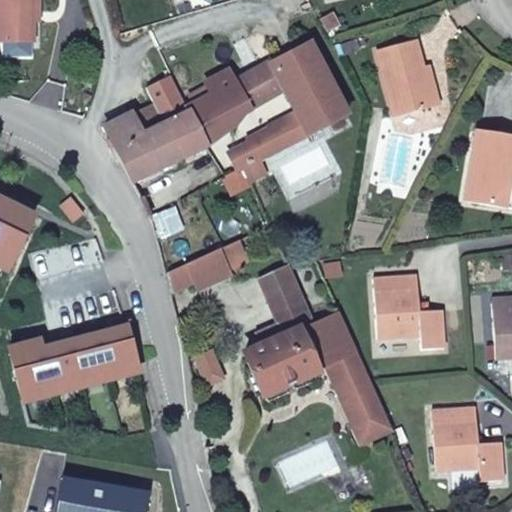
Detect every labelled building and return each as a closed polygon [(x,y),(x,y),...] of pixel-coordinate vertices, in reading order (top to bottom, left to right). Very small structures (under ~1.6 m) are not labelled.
[(39,0),(0,0),(0,41),(35,42),(35,22),(35,10),(40,10),(39,0)] [(415,42),(377,52),(393,117),(432,107),(415,42)] [(104,129),(132,184),(210,143),(235,125),(246,112),(283,93),(295,115),(306,138),(346,117),(310,44),(248,75),(242,64),(205,83),(207,86),(211,94),(193,103),(139,130),(132,116),(104,129)] [(211,94),(207,86),(189,95),(193,103),(211,94)] [(247,140),(249,144),(258,162),(306,138),(295,115),(247,140)] [(462,199),(497,205),(503,169),(508,170),(511,145),(511,136),(473,130),(462,199)] [(241,170),(252,190),(269,183),(258,162),(249,144),(227,155),(236,173),(241,170)] [(503,169),(497,205),(510,207),(511,193),(511,170),(508,170),(503,169)] [(248,188),(240,172),(222,181),(230,197),(248,188)] [(0,199),(0,265),(8,269),(34,216),(0,199)] [(220,250),(185,266),(165,275),(170,292),(192,283),(199,295),(233,279),(220,250)] [(360,430),(365,441),(389,430),(313,262),(287,265),(308,310),(320,338),(360,430)] [(308,310),(287,265),(280,269),(300,313),(308,310)] [(418,275),(372,279),(378,337),(420,333),(421,347),(445,345),(441,309),(421,311),(418,275)] [(511,300),(492,302),(496,360),(511,359),(511,300)] [(355,432),(360,430),(320,338),(308,310),(300,313),(307,327),(241,353),(261,396),(315,372),(314,370),(325,365),(355,432)] [(26,346),(10,350),(23,401),(133,373),(131,363),(122,330),(45,349),(41,331),(23,336),(26,346)] [(221,378),(210,353),(194,360),(206,385),(221,378)] [(477,409),(432,412),(437,472),(479,469),(481,483),(502,481),(499,445),(480,446),(477,409)] [(360,443),(365,441),(360,430),(355,432),(360,443)] [(146,511),(149,495),(63,480),(57,511),(146,511)]
